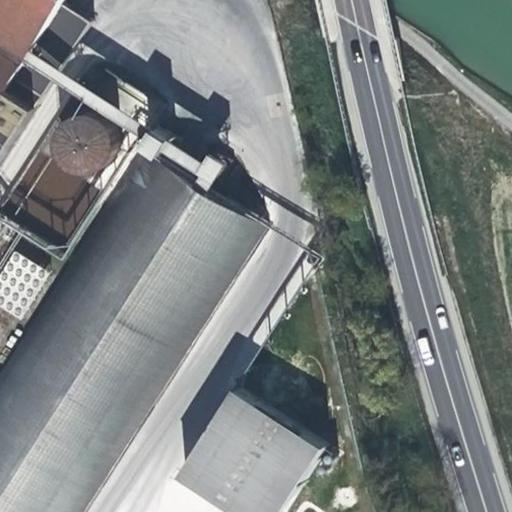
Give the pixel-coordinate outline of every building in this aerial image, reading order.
[(0,0),(0,104),(56,17),(66,0),(0,0)] [(92,111),(83,112),(76,116),(71,119),(68,123),(63,130),(62,137),(62,145),(63,151),(68,161),(73,165),(81,169),(87,170),(94,171),(101,170),(108,167),(114,162),(119,155),(121,148),(121,140),(121,136),(120,130),(114,121),(108,116),(100,112),(92,111)] [(0,511),(83,511),(268,226),(214,191),(198,180),(147,147),(0,376),(0,511)] [(198,180),(214,191),(235,159),(219,149),(198,180)] [(286,511),(329,446),(240,389),(185,477),(238,511),(286,511)]
